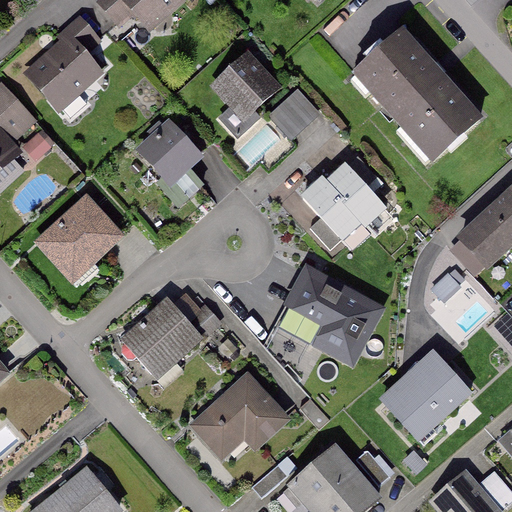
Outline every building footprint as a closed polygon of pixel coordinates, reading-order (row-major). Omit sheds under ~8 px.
[(163,12),(176,0),(123,0),(143,22),(155,12),(163,12)] [(430,163),(477,122),(400,36),(353,77),(430,163)] [(93,74),(66,44),(29,77),(68,121),(85,106),(73,93),(93,74)] [(274,92),(244,59),(212,87),(231,108),(218,120),(235,140),(256,120),(250,114),(274,92)] [(0,93),(0,165),(12,154),(0,140),(24,118),(1,93),(0,93)] [(297,97),(271,121),(287,138),(313,114),(297,97)] [(186,117),(175,127),(200,155),(211,145),(186,117)] [(196,159),(168,127),(138,154),(165,184),(164,185),(185,208),(202,192),(183,171),(196,159)] [(47,149),(37,138),(27,147),(37,158),(47,149)] [(380,186),(355,159),(325,186),(321,182),(320,183),(360,226),(380,207),(369,195),(380,186)] [(359,226),(360,226),(320,183),(301,201),(318,220),(308,230),(328,252),(338,242),(336,239),(355,222),(359,226)] [(511,193),(499,205),(511,219),(511,193)] [(511,242),(511,219),(499,205),(460,241),(484,268),(511,242)] [(90,263),(117,239),(88,207),(63,229),(59,225),(37,245),(66,277),(86,259),(90,263)] [(306,275),(288,307),(324,327),(314,344),(349,363),(375,313),(306,275)] [(145,329),(141,325),(120,344),(123,347),(120,349),(119,355),(125,361),(130,361),(133,359),(149,376),(168,359),(172,363),(199,339),(170,307),(145,329)] [(429,430),(467,395),(436,361),(385,408),(410,436),(423,424),(429,430)] [(281,422),(245,382),(194,428),(216,452),(240,431),(254,446),(281,422)] [(328,422),(308,401),(297,411),(317,432),(328,422)] [(310,511),(311,511),(353,477),(331,451),(289,487),(310,511)] [(376,489),(388,479),(365,452),(353,462),(376,489)] [(423,466),(412,455),(403,464),(414,475),(423,466)] [(259,501),(285,478),(276,467),(249,490),(259,501)] [(115,511),(116,511),(85,473),(36,511),(115,511)] [(363,511),(375,502),(353,477),(311,511),(363,511)] [(491,511),(462,477),(431,503),(438,511),(491,511)]
